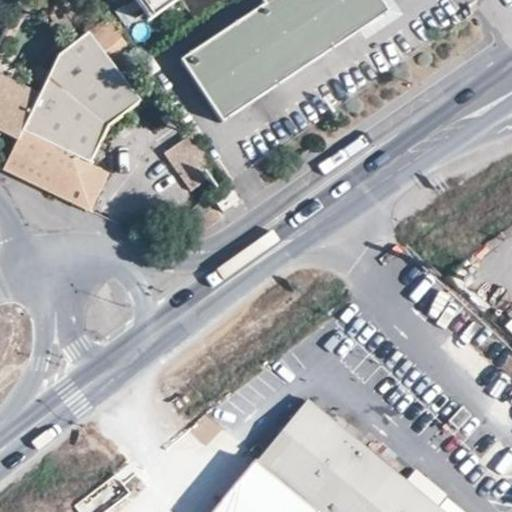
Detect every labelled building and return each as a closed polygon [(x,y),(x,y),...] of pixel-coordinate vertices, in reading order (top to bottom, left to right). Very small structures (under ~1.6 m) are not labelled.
[(132,0),(139,9),(151,0),(132,0)] [(151,0),(139,9),(148,21),(178,0),(151,0)] [(219,122),(385,11),(377,0),(258,0),(261,4),(177,60),(219,122)] [(36,98),(0,79),(0,133),(15,141),(2,170),(88,211),(106,174),(88,164),(105,126),(136,102),(116,75),(135,60),(106,20),(85,35),(56,57),(36,98)] [(176,146),(193,170),(206,161),(188,137),(176,146)] [(310,148),(293,159),(297,165),(314,154),(310,148)] [(316,412),(305,403),(257,462),(315,509),(318,511),(439,511),(430,504),(408,487),(400,479),(375,460),(363,450),(316,412)] [(318,511),(315,509),(257,462),(236,487),(215,511),(318,511)]
